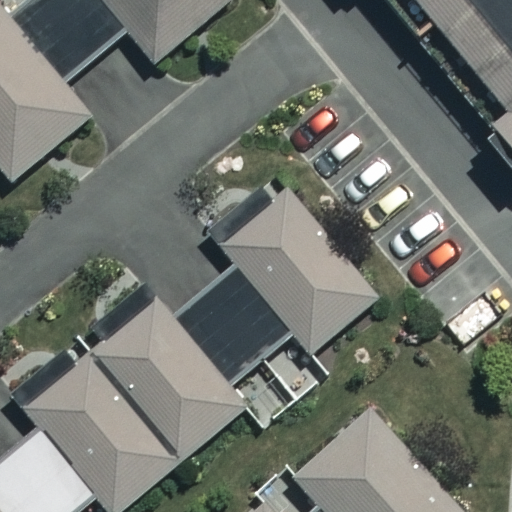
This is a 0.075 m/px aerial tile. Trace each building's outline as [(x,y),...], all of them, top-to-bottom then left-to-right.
[(24,0),(2,19),(0,16),(0,174),(8,184),(85,118),(59,87),(123,33),(148,64),(226,2),(224,0),(24,0)] [(511,0),(389,0),(511,149),(511,0)] [(286,194),(219,247),(234,266),(167,322),(151,303),(88,356),(176,461),(239,409),(224,391),(290,337),(305,355),(371,303),(286,194)] [(115,511),(176,461),(88,356),(22,411),(39,431),(0,462),(0,511),(76,511),(94,498),(106,511),(115,511)] [(313,511),(262,511),(261,510),(258,511),(451,511),(364,416),(293,481),(317,508),(313,511)]
